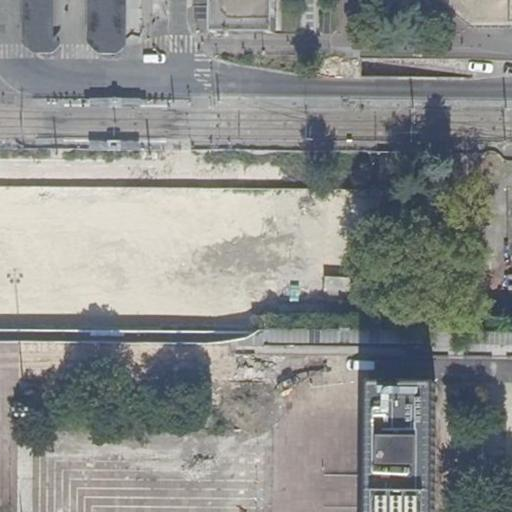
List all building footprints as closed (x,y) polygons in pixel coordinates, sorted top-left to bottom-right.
[(210,0),(210,33),(274,35),(274,0),(210,0)] [(443,0),(474,25),(509,25),(510,0),(443,0)] [(429,316),(430,333),(453,333),(452,315),(429,316)] [(257,340),(305,341),(306,328),(257,327),(257,340)] [(431,511),(432,382),(364,382),(363,511),(431,511)]
